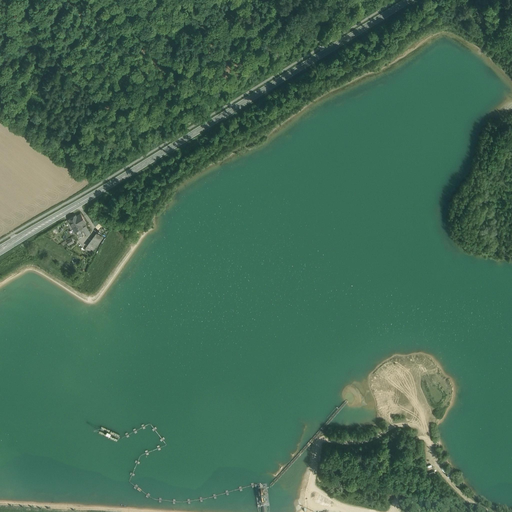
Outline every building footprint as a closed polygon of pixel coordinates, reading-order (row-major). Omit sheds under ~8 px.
[(81,213),(77,216),(76,214),(68,219),(76,231),(80,229),(86,225),(85,223),(86,222),(81,213)] [(91,233),(86,225),(80,229),(81,232),(84,230),(87,236),(91,233)] [(97,233),(92,240),(97,244),(103,237),(97,233)] [(92,240),(87,245),(93,250),(97,244),(92,240)] [(83,259),(78,268),(81,270),(86,261),(83,259)]
